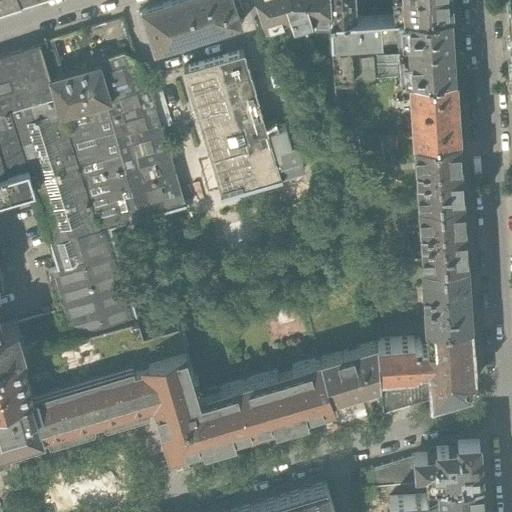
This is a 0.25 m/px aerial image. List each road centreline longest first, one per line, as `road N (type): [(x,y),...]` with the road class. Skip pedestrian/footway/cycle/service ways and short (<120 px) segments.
road 1 (residential): [(508,403),(483,0)]
road 2 (residential): [(508,403),(186,495)]
